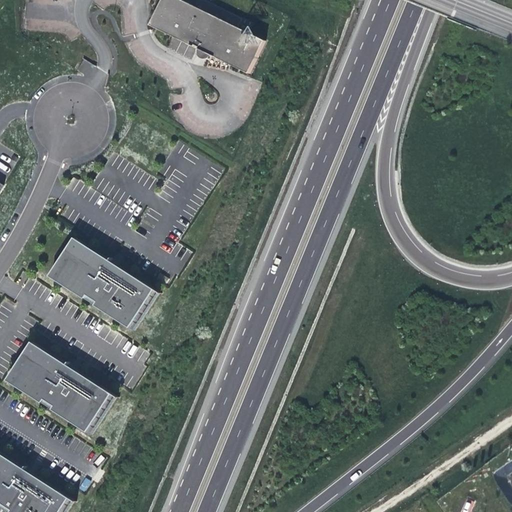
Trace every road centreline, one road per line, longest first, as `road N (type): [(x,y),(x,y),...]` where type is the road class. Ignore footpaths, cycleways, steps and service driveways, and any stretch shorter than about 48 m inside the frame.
road 1 (motorway): [(206,511),(414,0)]
road 2 (motorway): [(370,50),(179,511)]
road 3 (motorway): [(511,275),(467,278),(433,268),(406,245),(390,214),(384,164),(391,107),(433,0)]
road 4 (motorway): [(309,511),(460,388),(511,333)]
road 5 (track): [(379,511),(511,417)]
road 6 (unclassified): [(61,143),(77,145),(95,130),(93,106),(81,96),(50,104),(45,120),(54,140)]
road 7 (unclassified): [(61,143),(0,265)]
